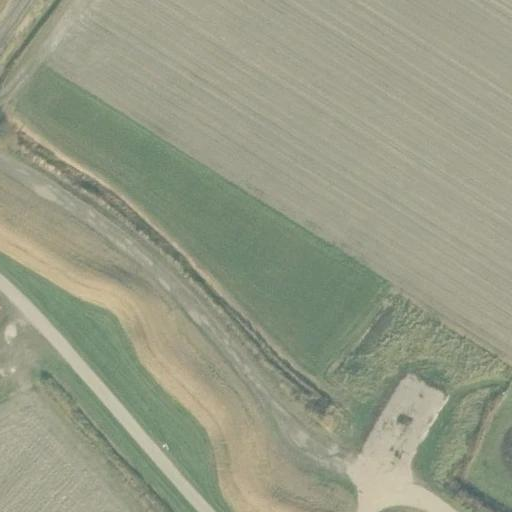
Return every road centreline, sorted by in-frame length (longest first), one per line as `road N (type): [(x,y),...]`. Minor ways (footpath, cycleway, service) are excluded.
road 1 (unknown): [(143,247),(394,495)]
road 2 (unclassified): [(207,511),(0,282)]
